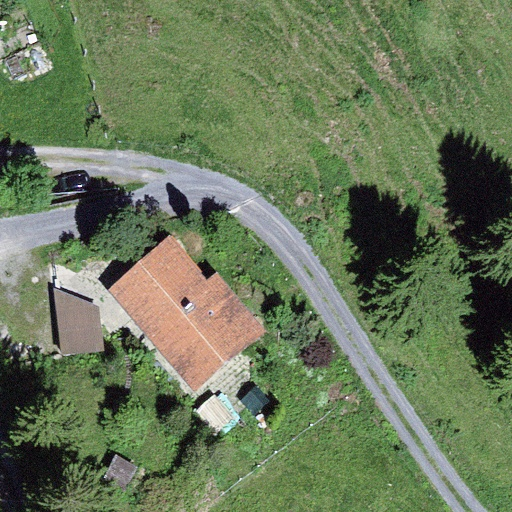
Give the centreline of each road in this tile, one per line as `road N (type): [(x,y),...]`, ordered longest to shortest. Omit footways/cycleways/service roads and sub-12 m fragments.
road 1 (track): [(0,162),(73,160),(248,193),(309,253),(477,511)]
road 2 (track): [(0,239),(179,199),(248,193)]
